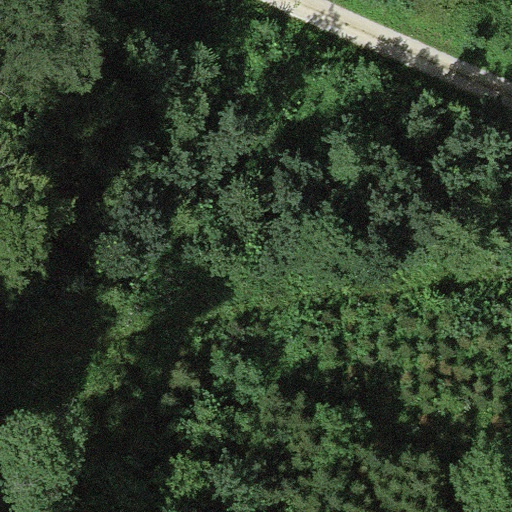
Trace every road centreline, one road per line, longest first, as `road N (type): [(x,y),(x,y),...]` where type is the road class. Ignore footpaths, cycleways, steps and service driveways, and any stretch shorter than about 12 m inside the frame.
road 1 (track): [(0,352),(142,315),(511,270)]
road 2 (track): [(255,0),(511,106)]
